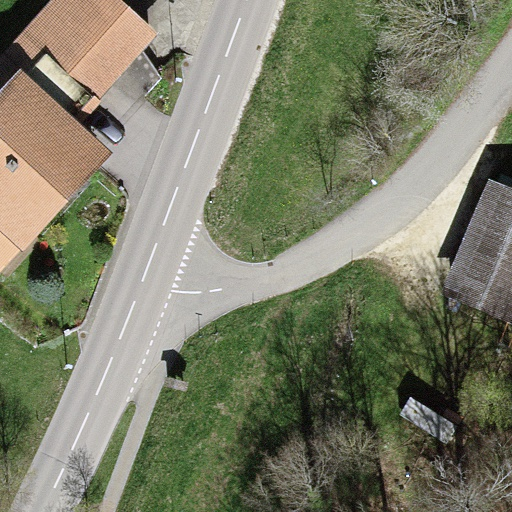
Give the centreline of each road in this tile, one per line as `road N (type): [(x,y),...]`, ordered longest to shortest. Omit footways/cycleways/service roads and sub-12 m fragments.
road 1 (residential): [(511,65),(383,216),(246,282),(139,288)]
road 2 (tertiary): [(139,288),(245,0)]
road 3 (tertiary): [(39,511),(139,288)]
